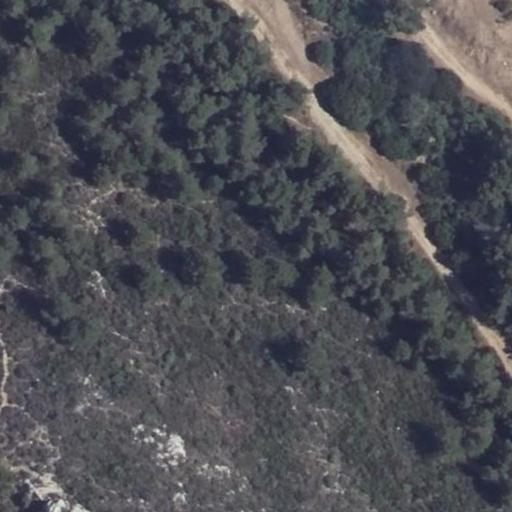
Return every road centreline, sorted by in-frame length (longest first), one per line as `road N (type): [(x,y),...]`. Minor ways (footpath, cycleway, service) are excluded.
road 1 (track): [(232,0),(432,250),(511,376)]
road 2 (track): [(397,0),(511,121)]
